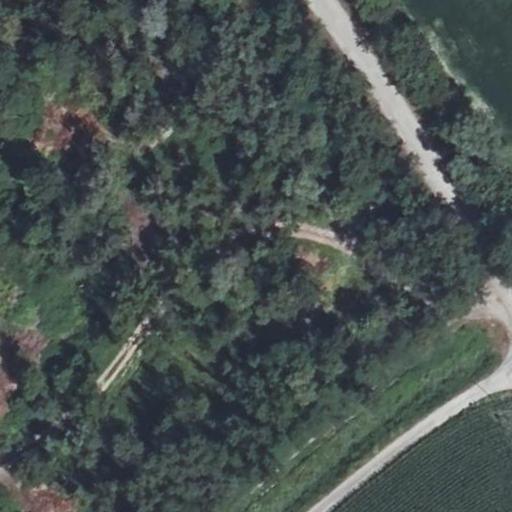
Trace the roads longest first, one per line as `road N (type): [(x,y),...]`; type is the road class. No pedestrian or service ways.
road 1 (track): [(511,332),(405,269),(302,228),(253,220),(194,259),(73,419),(35,452),(0,468)]
road 2 (residential): [(511,311),(376,79),(318,0)]
road 3 (unclassified): [(318,511),(511,359)]
road 4 (track): [(339,241),(306,174),(272,142),(230,125)]
